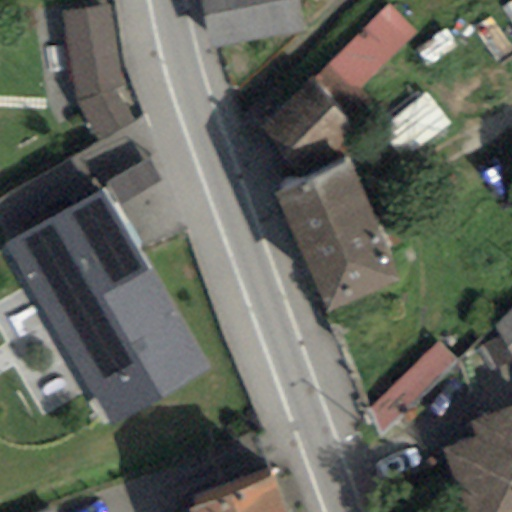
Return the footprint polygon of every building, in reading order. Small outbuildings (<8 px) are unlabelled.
[(201,0),(209,43),(294,28),(289,0),(201,0)] [(111,1),(62,10),(78,100),(99,139),(135,120),(117,86),(127,85),(111,1)] [(396,1),(337,61),(366,90),(426,29),(396,1)] [(354,116),(312,74),(260,124),(302,167),(354,116)] [(340,161),(276,187),(319,298),(384,273),(340,161)] [(212,365),(106,183),(2,243),(108,425),(212,365)] [(388,429),(470,369),(451,343),(369,403),(388,429)] [(477,441),(443,453),(462,511),(511,511),(511,408),(471,422),(477,441)] [(276,511),(264,476),(188,502),(191,511),(276,511)]
